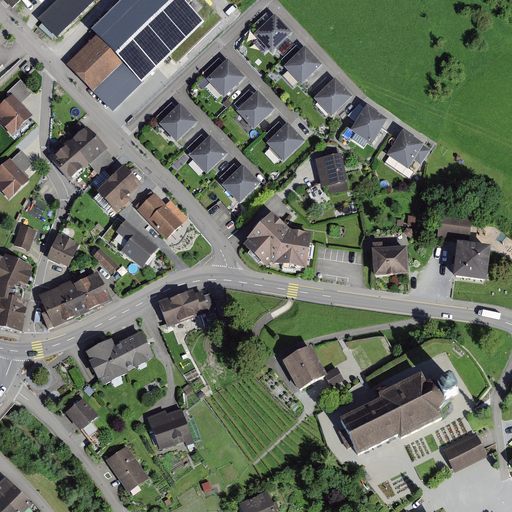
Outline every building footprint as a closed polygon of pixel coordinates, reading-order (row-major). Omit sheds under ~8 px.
[(95,0),(60,0),(40,19),(57,37),(95,0)] [(214,12),(202,0),(124,0),(92,31),(101,40),(74,67),(114,108),(214,12)] [(273,21),(269,17),(253,31),(275,56),(296,37),(277,17),(273,21)] [(304,54),(300,50),(284,64),(306,89),(327,70),(308,50),(304,54)] [(225,65),(221,60),(205,75),(227,99),(247,81),(229,61),(225,65)] [(333,85),(329,80),(313,95),(336,120),(356,101),(338,81),(333,85)] [(32,95),(19,81),(6,94),(10,98),(0,107),(0,117),(2,120),(0,121),(0,124),(12,137),(33,118),(21,104),(32,95)] [(255,96),(251,92),(235,106),(257,131),(278,112),(259,92),(255,96)] [(178,111),(174,106),(158,121),(180,145),(200,127),(182,107),(178,111)] [(390,124),(370,111),(355,133),(375,147),(390,124)] [(240,115),(235,119),(242,127),(247,122),(240,115)] [(285,129),(281,125),(265,139),(288,164),(308,145),(290,125),(285,129)] [(85,131),(53,158),(72,181),(104,153),(85,131)] [(427,148),(407,135),(392,157),(412,171),(427,148)] [(208,141),(204,137),(188,151),(210,176),(230,157),(212,137),(208,141)] [(35,165),(22,152),(0,173),(0,186),(0,187),(0,186),(0,191),(12,204),(33,183),(25,174),(35,165)] [(346,158),(321,161),(325,192),(332,191),(333,198),(352,195),(346,158)] [(240,171),(236,167),(220,181),(243,206),(263,187),(245,167),(240,171)] [(146,189),(126,168),(97,194),(117,215),(146,189)] [(100,190),(113,180),(106,172),(94,182),(100,190)] [(185,226),(157,197),(141,212),(169,241),(185,226)] [(472,219),(441,215),(439,236),(469,240),(472,219)] [(289,232),(272,216),(244,244),(271,267),(306,270),(312,234),(289,232)] [(160,248),(128,224),(112,246),(143,270),(160,248)] [(38,233),(23,228),(16,249),(31,254),(38,233)] [(83,246),(60,238),(50,263),(73,272),(83,246)] [(491,248),(458,244),(454,278),(487,282),(491,248)] [(408,249),(374,251),(375,276),(410,275),(408,249)] [(119,266),(103,252),(97,258),(114,273),(119,266)] [(37,269),(10,257),(8,263),(0,259),(0,330),(24,334),(30,303),(21,302),(23,290),(33,292),(37,269)] [(77,282),(43,298),(50,314),(44,317),(51,331),(113,303),(101,277),(79,287),(77,282)] [(196,292),(163,304),(173,329),(212,315),(205,295),(198,297),(196,292)] [(113,341),(88,354),(105,385),(155,359),(142,334),(116,348),(113,341)] [(329,377),(314,349),(286,363),(301,391),(329,377)] [(380,399),(340,419),(359,456),(397,437),(400,443),(445,421),(440,411),(450,406),(448,402),(462,395),(454,379),(437,387),(436,384),(428,388),(422,375),(379,396),(380,399)] [(99,418),(84,402),(68,416),(84,433),(99,418)] [(168,413),(151,419),(163,452),(185,444),(187,449),(197,445),(184,410),(169,416),(168,413)] [(477,436),(446,451),(456,473),(487,458),(477,436)] [(149,481),(129,450),(109,463),(129,494),(149,481)] [(28,511),(34,507),(7,479),(0,485),(0,511),(28,511)] [(277,511),(269,494),(244,506),(246,511),(277,511)]
